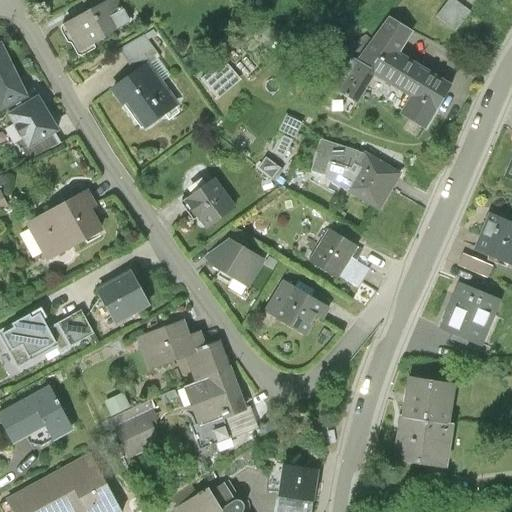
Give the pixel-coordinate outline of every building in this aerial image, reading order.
[(60,29),(79,60),(127,31),(117,14),(122,11),(118,4),(124,0),(86,0),(78,5),(84,15),(60,29)] [(452,0),(448,0),(434,18),(455,34),(471,14),(452,0)] [(453,87),(398,54),(412,30),(389,16),(374,41),(355,30),(342,52),(350,57),(330,89),(358,106),(375,78),(411,100),(400,118),(425,133),(453,87)] [(161,60),(144,36),(122,52),(136,72),(107,93),(122,114),(127,110),(145,136),(180,111),(150,68),(161,60)] [(30,91),(5,38),(0,40),(0,102),(1,105),(30,91)] [(44,87),(8,109),(29,145),(65,123),(44,87)] [(280,130),(298,138),(306,120),(289,112),(280,130)] [(288,158),(297,139),(282,132),(274,151),(288,158)] [(323,137),(308,170),(326,178),(332,163),(351,172),(341,192),(375,207),(382,192),(390,196),(401,172),(363,155),(323,137)] [(212,180),(179,203),(200,234),(234,211),(212,180)] [(89,184),(25,220),(47,259),(111,223),(89,184)] [(511,219),(485,210),(473,244),(511,257),(511,219)] [(371,268),(359,261),(366,251),(328,228),(309,261),(358,290),(371,268)] [(265,260),(227,239),(210,270),(248,291),(265,260)] [(464,267),(491,277),(496,263),(469,253),(464,267)] [(155,300),(136,265),(99,286),(117,320),(155,300)] [(500,297),(457,279),(439,322),(483,340),(500,297)] [(330,307),(285,281),(265,314),(304,337),(316,316),(322,320),(330,307)] [(0,331),(20,368),(65,343),(45,305),(0,329),(0,331)] [(96,332),(84,309),(58,322),(70,346),(96,332)] [(185,355),(209,342),(202,326),(192,330),(186,315),(134,336),(148,370),(185,355)] [(194,377),(238,365),(226,335),(209,342),(185,355),(194,377)] [(238,365),(194,377),(185,381),(203,425),(254,405),(238,365)] [(457,376),(406,369),(400,408),(451,416),(457,376)] [(78,424),(52,380),(0,409),(0,421),(12,444),(47,424),(55,437),(78,424)] [(444,460),(451,416),(400,408),(393,452),(444,460)] [(119,511),(89,457),(7,502),(12,511),(81,511),(89,508),(91,511),(119,511)] [(317,511),(325,464),(287,459),(279,511),(317,511)] [(251,511),(227,475),(179,506),(183,511),(251,511)]
